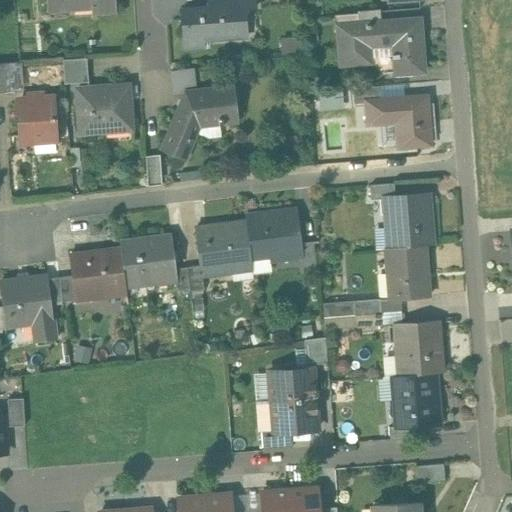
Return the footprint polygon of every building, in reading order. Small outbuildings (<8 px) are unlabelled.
[(115,0),(47,0),(48,4),(92,1),(93,13),(116,11),(115,0)] [(219,8),(182,10),(184,42),(184,51),(204,50),(203,38),(241,35),(238,3),(219,5),(219,8)] [(359,14),(335,16),(336,30),(338,29),(338,28),(360,26),(359,14)] [(360,26),(338,28),(338,29),(341,65),(370,62),(368,46),(393,44),(394,55),(392,55),(393,59),(394,58),(396,74),(424,72),(420,19),(365,24),(366,25),(360,26)] [(87,59),(63,60),(65,86),(89,84),(87,59)] [(130,86),(76,90),(80,133),(133,128),(130,86)] [(379,86),(353,88),(354,104),(367,102),(367,98),(380,98),(379,86)] [(234,88),(186,94),(162,150),(184,160),(199,125),(219,122),(220,125),(223,125),(223,122),(238,120),(234,88)] [(380,98),(367,98),(367,102),(368,123),(395,122),(396,145),(428,143),(425,95),(380,98)] [(53,99),(17,101),(20,141),(56,139),(53,99)] [(162,185),(160,155),(146,157),(148,186),(162,185)] [(397,182),(374,184),(375,199),(387,198),(387,195),(398,194),(397,182)] [(398,194),(387,195),(387,198),(391,248),(425,245),(434,244),(430,192),(398,194)] [(294,211),(246,217),(246,222),(251,260),(298,254),(299,254),(298,243),(294,211)] [(246,222),(195,228),(199,265),(200,275),(202,275),(218,273),(218,270),(252,266),(251,260),(246,222)] [(173,240),(123,246),(124,251),(128,287),(176,282),(177,282),(176,267),(173,240)] [(309,242),(298,243),(299,254),(298,254),(300,268),(312,266),(309,242)] [(391,248),(387,248),(392,298),(402,297),(429,295),(425,245),(391,248)] [(124,251),(72,257),(74,278),(77,299),(128,293),(128,287),(124,251)] [(199,265),(189,266),(191,290),(203,289),(202,275),(200,275),(199,265)] [(189,266),(176,267),(177,282),(176,282),(177,291),(191,290),(189,266)] [(46,277),(0,281),(0,296),(1,305),(3,325),(32,322),(34,343),(53,341),(49,302),(46,279),(46,277)] [(60,277),(46,279),(49,302),(63,301),(60,280),(60,277)] [(74,278),(60,280),(63,301),(77,299),(74,278)] [(402,297),(392,298),(322,303),(324,318),(403,312),(402,297)] [(383,328),(395,325),(404,324),(403,312),(324,318),(325,329),(356,327),(356,330),(383,328)] [(404,324),(395,325),(400,375),(433,373),(443,372),(438,321),(404,324)] [(325,337),(304,340),(306,361),(312,360),(312,364),(327,363),(325,337)] [(313,368),(269,372),(271,402),(315,398),(313,368)] [(400,375),(392,376),(396,426),(413,425),(437,423),(433,373),(400,375)] [(23,398),(7,399),(9,426),(24,426),(23,398)] [(315,398),(271,402),(273,430),(273,431),(291,430),(317,428),(315,398)] [(396,426),(389,426),(390,440),(414,438),(413,425),(396,426)] [(291,430),(273,431),(273,430),(261,431),(263,449),(293,446),(291,430)] [(443,464),(415,466),(417,483),(445,480),(443,464)] [(317,488),(289,490),(290,511),(318,511),(318,508),(317,488)] [(290,511),(289,490),(261,493),(262,511),(290,511)] [(232,511),(231,495),(204,497),(205,511),(232,511)] [(205,511),(204,497),(177,499),(178,511),(205,511)] [(418,511),(418,502),(372,505),(372,511),(418,511)]
